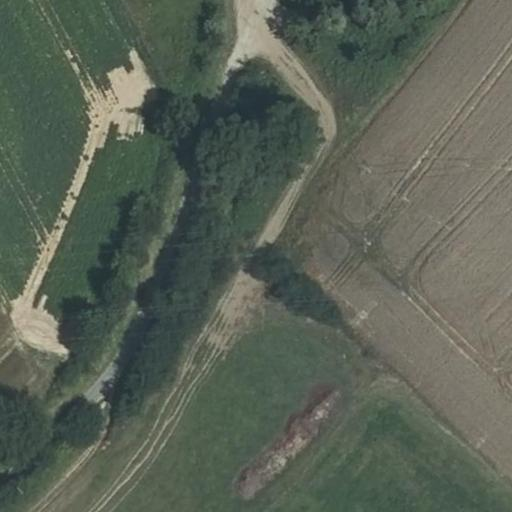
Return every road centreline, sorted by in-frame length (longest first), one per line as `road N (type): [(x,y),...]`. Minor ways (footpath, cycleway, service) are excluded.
road 1 (unclassified): [(277,0),(107,384),(0,497)]
road 2 (track): [(33,511),(147,382),(153,286)]
